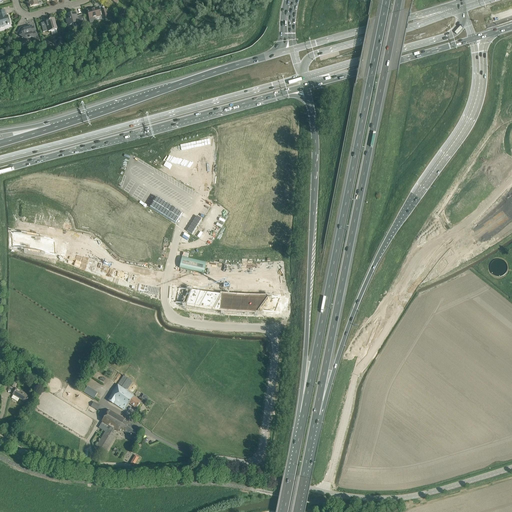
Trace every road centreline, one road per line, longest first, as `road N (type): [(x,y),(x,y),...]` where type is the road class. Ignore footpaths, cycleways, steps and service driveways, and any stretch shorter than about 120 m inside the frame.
road 1 (motorway): [(0,237),(164,290),(244,304),(353,293),(432,264),(511,215)]
road 2 (motorway): [(314,415),(397,0)]
road 3 (motorway): [(385,0),(303,413)]
road 4 (motorway): [(314,415),(385,241),(470,109),(474,38)]
road 5 (tertiary): [(335,493),(222,472),(101,474),(42,460),(0,437)]
road 6 (motorway): [(304,86),(315,174),(303,413)]
road 7 (motorway): [(289,0),(256,45),(0,130)]
road 8 (motorway): [(0,157),(304,86)]
road 9 (motorway): [(293,49),(0,143)]
road 10 (tertiary): [(335,493),(406,497),(511,467)]
road 11 (motorway): [(304,86),(474,38)]
road 12 (motorway): [(460,6),(293,49)]
road 13 (motorway): [(304,63),(328,69),(469,29)]
road 14 (motorway): [(460,6),(304,63)]
